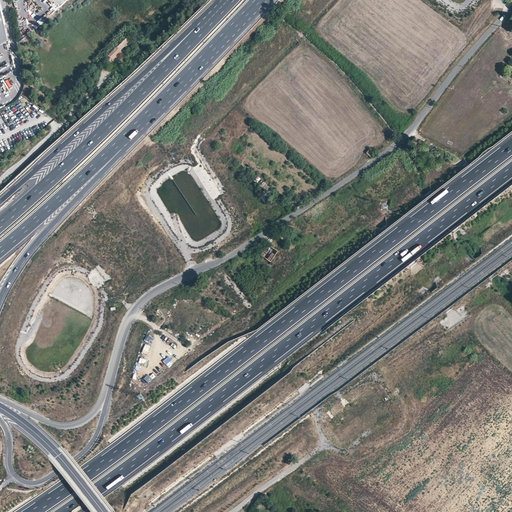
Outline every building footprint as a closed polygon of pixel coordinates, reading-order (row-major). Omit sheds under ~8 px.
[(126,38),(105,59),(108,63),(112,59),(122,49),(124,47),(125,46),(128,48),(130,47),(131,48),(133,45),(126,38)] [(124,51),(122,49),(112,59),(114,61),(124,51)] [(366,153),(371,158),(374,154),(369,150),(366,153)] [(256,217),(253,216),(251,219),(259,224),(264,218),(269,223),(275,216),(274,215),(276,212),(266,204),(256,217)] [(286,237),(281,233),(278,236),(283,241),(286,237)] [(277,251),(268,245),(260,255),(261,256),(260,257),(263,259),(264,258),(270,262),(277,251)]
